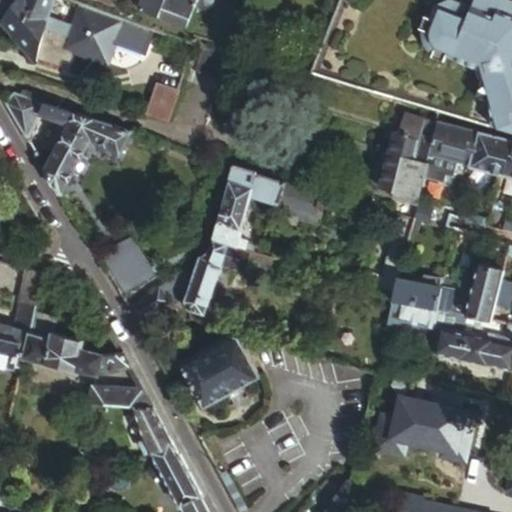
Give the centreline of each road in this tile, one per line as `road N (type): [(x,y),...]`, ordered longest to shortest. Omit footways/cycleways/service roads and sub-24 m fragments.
road 1 (unclassified): [(93,272),(220,511)]
road 2 (unclassified): [(0,125),(93,272)]
